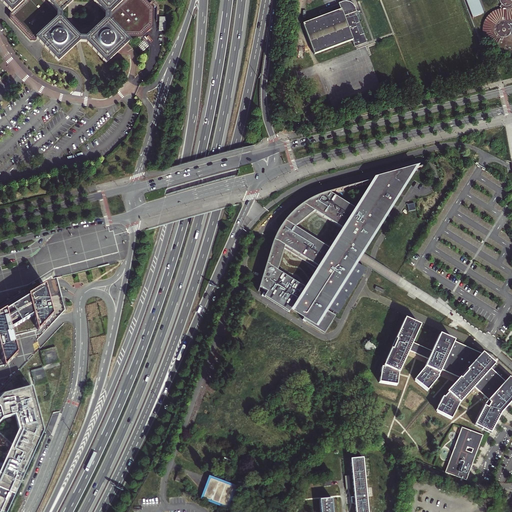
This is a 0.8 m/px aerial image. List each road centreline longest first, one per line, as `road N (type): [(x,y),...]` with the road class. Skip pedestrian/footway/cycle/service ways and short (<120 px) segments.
road 1 (trunk): [(228,0),(208,124),(173,259),(119,406),(68,511)]
road 2 (trunk): [(83,511),(183,271),(216,146),(241,0)]
road 3 (trunk): [(203,0),(190,134),(164,246),(113,386),(53,511)]
road 4 (trunk): [(106,500),(190,296),(236,141),(265,0)]
road 5 (trunk): [(213,283),(255,220),(299,186),(449,144),(486,154)]
road 6 (primary): [(259,177),(511,108)]
road 7 (primary): [(511,89),(272,150)]
road 8 (trunk): [(106,500),(213,283)]
road 9 (primary): [(193,0),(134,188)]
road 10 (trunk): [(112,343),(46,511)]
road 11 (primary): [(272,150),(263,100),(275,0)]
road 12 (primary): [(272,150),(134,188)]
road 13 (primary): [(134,188),(0,222)]
road 14 (primary): [(0,244),(133,214)]
road 15 (primary): [(133,214),(259,177)]
